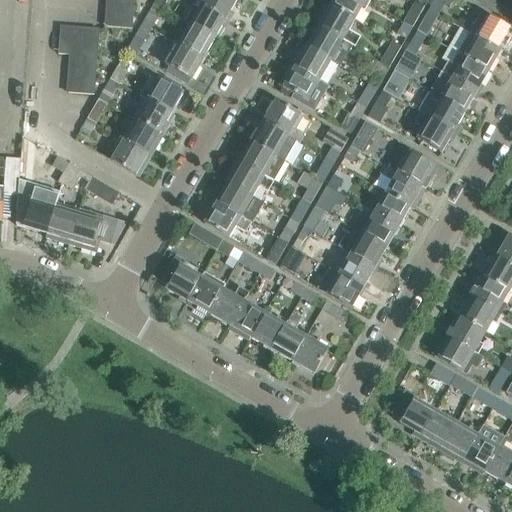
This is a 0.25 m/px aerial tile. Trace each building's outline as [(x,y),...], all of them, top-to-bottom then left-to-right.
[(201,6),(225,19),(235,0),(194,0),(194,1),(201,6)] [(354,22),(366,2),(363,0),(333,0),(329,7),(354,22)] [(434,0),(428,11),(437,17),(444,5),(436,0),(434,0)] [(108,2),(107,15),(132,17),(133,4),(108,2)] [(506,20),(511,11),(499,4),(494,14),(506,20)] [(350,46),(352,48),(358,39),(348,32),(354,22),(329,7),(326,5),(318,19),(322,21),(318,27),(342,42),(350,46)] [(190,26),(213,39),(225,19),(201,6),(190,26)] [(437,17),(428,11),(416,31),(436,43),(439,38),(429,32),(437,17)] [(412,29),(419,17),(410,12),(403,23),(412,29)] [(141,25),(151,30),(157,19),(148,13),(141,25)] [(475,39),(499,53),(511,32),(487,18),(480,14),(468,35),(475,39)] [(106,28),(131,30),(132,17),(107,15),(106,28)] [(412,29),(403,23),(396,35),(405,41),(412,29)] [(151,30),(141,25),(134,36),(144,42),(151,30)] [(213,39),(190,26),(178,46),(202,59),(213,39)] [(350,46),(342,42),(318,27),(306,48),(330,62),(338,67),(350,46)] [(73,30),(61,28),(58,54),(71,55),(73,30)] [(86,31),(73,30),(71,55),(84,56),(86,31)] [(86,31),(84,56),(97,57),(99,32),(86,31)] [(436,43),(416,31),(405,51),(414,57),(426,37),(436,43)] [(499,53),(475,39),(468,35),(457,55),(488,73),(499,53)] [(144,42),(134,36),(129,45),(139,51),(144,42)] [(166,67),(190,80),(202,59),(178,46),(166,67)] [(303,46),(291,66),(318,82),(330,62),(306,48),(303,46)] [(407,69),(414,57),(405,51),(398,63),(407,69)] [(389,69),(395,58),(386,52),(380,64),(389,69)] [(70,68),(96,70),(97,57),(84,56),(71,55),(70,68)] [(450,65),(447,63),(441,73),(476,93),(488,73),(457,55),(450,65)] [(389,69),(380,64),(373,75),(382,81),(389,69)] [(307,102),(318,82),(291,66),(279,86),(307,102)] [(70,68),(69,81),(95,83),(96,70),(70,68)] [(109,80),(119,85),(125,74),(116,69),(109,80)] [(388,80),(388,81),(403,90),(409,81),(393,71),(388,80)] [(141,98),(170,115),(182,94),(158,80),(160,76),(154,72),(151,77),(143,90),(145,91),(141,98)] [(430,92),(440,98),(464,113),(476,93),(441,73),(436,81),(430,92)] [(119,85),(109,80),(97,100),(107,105),(119,85)] [(69,81),(68,93),(94,95),(95,83),(69,81)] [(391,97),(382,91),(375,103),(384,109),(391,97)] [(366,110),(372,98),(363,93),(356,104),(366,110)] [(170,115),(141,98),(129,118),(131,119),(163,137),(174,117),(170,115)] [(439,99),(438,98),(431,109),(433,110),(428,118),(453,133),(464,113),(440,98),(439,99)] [(275,102),(263,123),(287,137),(299,144),(304,136),(295,131),(302,118),(301,118),(275,102)] [(366,110),(356,104),(349,116),(359,121),(366,110)] [(86,120),(95,126),(102,115),(92,109),(86,120)] [(416,139),(441,153),(453,133),(428,118),(428,119),(425,117),(420,126),(423,128),(416,139)] [(123,141),(148,155),(151,157),(163,137),(131,119),(119,139),(123,141)] [(88,137),(95,126),(86,120),(79,132),(88,137)] [(364,122),(349,147),(359,153),(361,155),(376,129),(364,122)] [(263,123),(251,143),(275,157),(287,137),(263,123)] [(334,164),(348,140),(330,130),(322,143),(331,148),(325,159),(334,164)] [(50,154),(21,136),(20,151),(43,165),(50,154)] [(111,162),(139,178),(147,164),(144,162),(148,155),(123,141),(119,139),(114,149),(118,151),(111,162)] [(240,154),(236,161),(273,183),(285,164),(275,158),(275,157),(251,143),(244,156),(240,154)] [(359,153),(349,147),(343,158),(352,164),(359,153)] [(400,149),(388,170),(393,173),(424,191),(435,171),(431,169),(432,168),(408,154),(400,149)] [(51,168),(61,174),(62,173),(63,174),(68,165),(56,158),(51,168)] [(0,221),(1,222),(3,196),(17,197),(19,160),(6,159),(4,191),(0,191),(0,221)] [(334,164),(325,159),(318,171),(327,176),(334,164)] [(31,161),(19,160),(17,197),(29,198),(31,161)] [(267,193),(273,183),(236,161),(224,182),(228,184),(252,197),(257,188),(267,193)] [(81,198),(83,190),(90,178),(69,165),(68,165),(63,174),(62,173),(61,174),(56,182),(81,198)] [(391,183),(384,195),(408,208),(412,211),(424,191),(393,173),(388,181),(391,183)] [(304,174),(297,184),(307,190),(302,199),(311,205),(322,185),(304,174)] [(336,193),(342,181),(333,176),(326,188),(336,193)] [(118,195),(97,182),(90,178),(83,190),(110,207),(118,195)] [(228,184),(216,204),(240,217),(251,224),(262,203),(252,197),(228,184)] [(336,193),(326,188),(320,199),(329,204),(336,193)] [(31,201),(22,228),(46,235),(54,208),(55,204),(57,199),(58,195),(47,191),(45,201),(32,197),(31,201)] [(370,212),(370,213),(373,215),(396,228),(408,208),(384,195),(378,205),(375,204),(370,212)] [(302,199),(290,219),(300,224),(311,205),(302,199)] [(45,239),(68,246),(79,211),(55,204),(54,208),(46,235),(45,239)] [(209,209),(202,221),(205,223),(204,225),(228,238),(235,227),(245,233),(251,224),(240,217),(216,204),(212,211),(209,209)] [(79,210),(79,211),(68,246),(95,254),(99,242),(113,246),(125,225),(102,218),(102,217),(79,210)] [(366,211),(355,231),(361,235),(385,248),(396,228),(373,215),(370,213),(366,211)] [(313,233),(319,222),(310,216),(303,228),(313,233)] [(290,219),(283,231),(292,237),(300,224),(290,219)] [(196,240),(201,230),(193,226),(188,235),(196,240)] [(303,228),(296,239),(306,245),(313,233),(303,228)] [(343,238),(337,248),(339,248),(346,253),(349,255),(373,268),(385,248),(361,235),(355,231),(349,241),(343,238)] [(496,258),(511,267),(511,240),(508,238),(496,258)] [(287,245),(278,239),(271,251),(280,257),(287,245)] [(233,249),(221,242),(216,251),(228,258),(233,249)] [(292,248),(285,259),(294,265),(301,253),(292,248)] [(346,253),(337,248),(333,256),(341,261),(346,253)] [(344,264),(338,274),(362,288),(373,268),(349,255),(346,253),(341,262),(344,264)] [(166,291),(187,303),(203,274),(170,255),(156,280),(168,287),(166,291)] [(492,256),(481,277),(508,293),(511,285),(511,267),(496,258),(492,256)] [(258,275),(263,266),(252,260),(247,269),(258,275)] [(275,273),(263,266),(258,275),(270,282),(275,273)] [(330,270),(318,290),(326,295),(350,309),(362,288),(338,274),(330,270)] [(203,274),(187,303),(185,306),(206,318),(208,315),(222,291),(224,286),(203,274)] [(469,297),(496,313),(508,293),(481,277),(469,297)] [(291,294),(303,301),(308,292),(297,285),(291,294)] [(222,291),(208,315),(228,327),(242,303),(244,299),(235,294),(233,298),(222,291)] [(319,298),(308,292),(303,301),(314,307),(319,298)] [(484,333),(496,313),(469,297),(457,318),(460,319),(484,333)] [(333,318),(338,309),(326,302),(321,311),(333,318)] [(242,303),(228,327),(236,331),(234,334),(247,342),(249,339),(263,315),(242,303)] [(263,315),(249,339),(270,351),(286,323),(277,318),(275,321),(263,315)] [(286,323),(270,351),(291,363),(305,338),(293,332),(300,320),(292,315),(287,323),(286,323)] [(473,353),(484,333),(460,319),(448,339),(473,353)] [(473,353),(448,339),(445,337),(434,357),(461,373),(473,353)] [(291,363),(312,375),(326,351),(305,338),(291,363)] [(501,369),(510,375),(511,371),(511,361),(507,358),(501,369)] [(455,376),(435,365),(423,386),(430,390),(436,381),(448,388),(455,376)] [(510,375),(501,369),(488,390),(498,396),(510,375)] [(455,376),(448,388),(449,389),(450,386),(462,392),(467,383),(455,376)] [(481,403),(491,409),(497,400),(486,394),(481,403)] [(399,424),(420,437),(434,412),(413,399),(399,424)] [(509,407),(497,400),(491,409),(504,416),(509,407)] [(389,414),(401,421),(406,411),(395,404),(389,414)] [(439,452),(441,448),(455,424),(444,417),(446,415),(437,409),(435,412),(434,412),(420,437),(427,440),(425,444),(439,452)] [(441,448),(462,460),(476,436),(477,436),(479,433),(469,428),(467,431),(455,424),(441,448)] [(477,436),(476,436),(462,460),(469,464),(467,468),(481,476),(483,472),(497,448),(477,436)] [(483,472),(504,484),(511,470),(511,456),(497,448),(483,472)]
